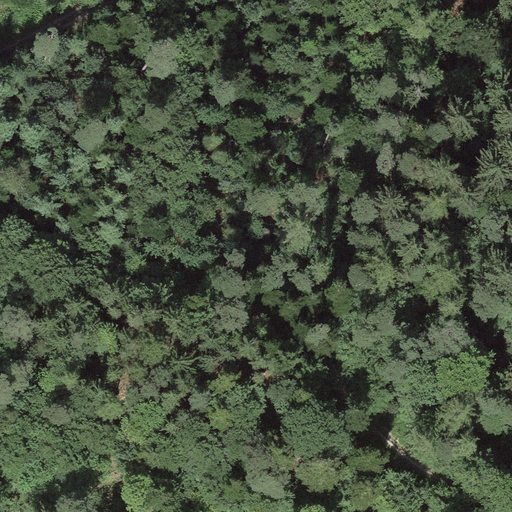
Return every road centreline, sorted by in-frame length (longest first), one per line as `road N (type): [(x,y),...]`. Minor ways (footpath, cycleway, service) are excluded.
road 1 (track): [(511,485),(448,458),(276,312),(0,215)]
road 2 (track): [(0,58),(113,0)]
